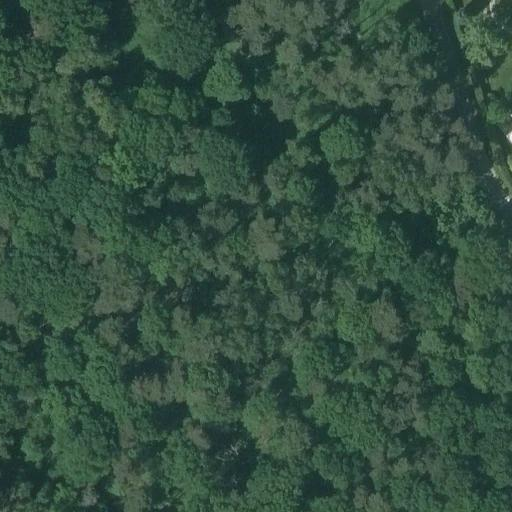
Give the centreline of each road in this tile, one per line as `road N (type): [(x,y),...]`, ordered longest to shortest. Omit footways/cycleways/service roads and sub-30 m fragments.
road 1 (track): [(0,295),(213,89),(335,0)]
road 2 (unclassified): [(511,192),(480,135),(437,0)]
road 3 (track): [(213,89),(109,0)]
